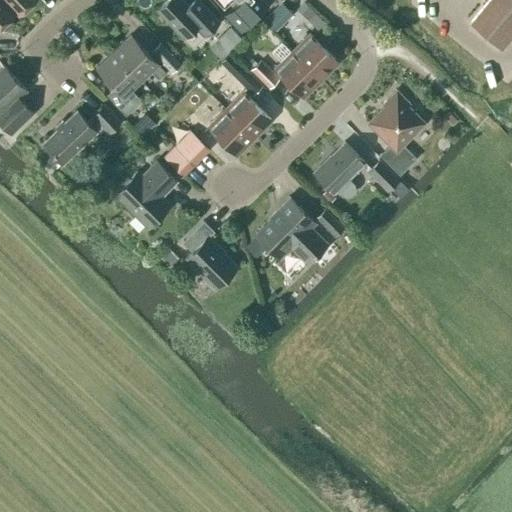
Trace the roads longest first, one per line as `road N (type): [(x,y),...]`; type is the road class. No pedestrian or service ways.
road 1 (residential): [(232,190),(251,194),(362,83),(359,45),(316,0)]
road 2 (residential): [(62,83),(27,47),(81,0)]
